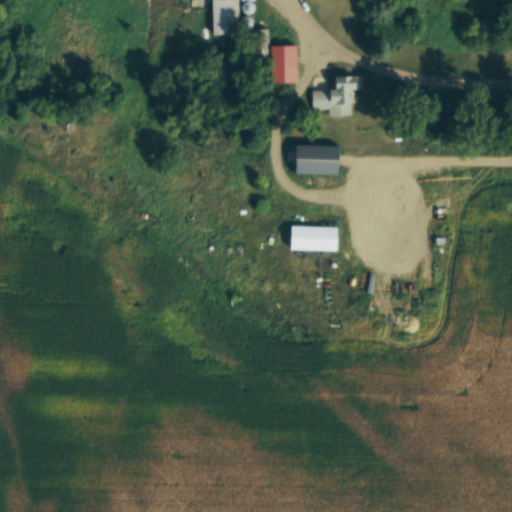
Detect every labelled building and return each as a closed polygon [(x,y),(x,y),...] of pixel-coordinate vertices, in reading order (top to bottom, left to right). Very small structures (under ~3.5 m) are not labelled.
[(241,0),(207,0),(207,34),(241,34),(241,0)] [(277,81),(297,81),(297,45),(277,45),(277,81)] [(350,115),(350,90),(363,90),(363,76),(331,76),(331,90),(309,90),(309,110),(328,110),(328,115),(350,115)] [(343,174),(343,146),(293,145),(293,161),(301,162),(301,173),(343,174)] [(341,250),(341,226),(287,226),(287,250),(341,250)]
